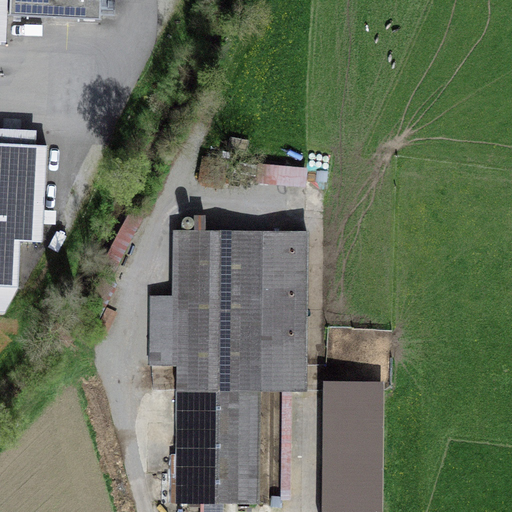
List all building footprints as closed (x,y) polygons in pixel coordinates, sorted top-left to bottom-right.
[(0,0),(0,39),(9,40),(10,0),(0,0)] [(0,146),(0,284),(18,285),(18,244),(40,244),(41,147),(0,146)] [(309,235),(182,234),(182,372),(309,373),(309,235)] [(255,393),(178,392),(177,500),(254,501),(255,393)] [(377,511),(379,393),(324,393),(323,511),(377,511)]
